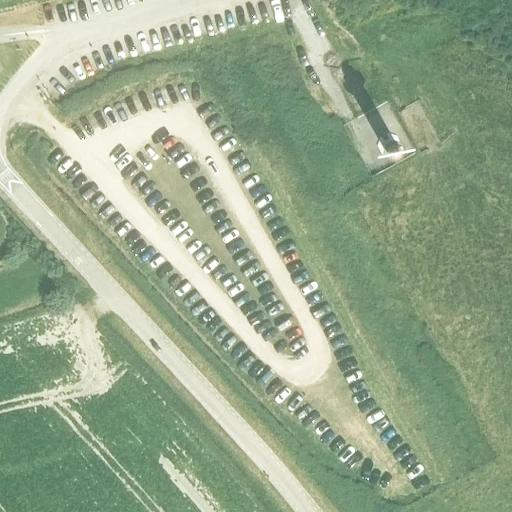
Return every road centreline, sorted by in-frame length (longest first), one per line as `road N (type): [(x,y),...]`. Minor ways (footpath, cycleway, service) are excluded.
road 1 (track): [(135,214),(272,361),(301,372),(314,362),(316,348),(195,131)]
road 2 (tertiary): [(306,511),(0,173)]
